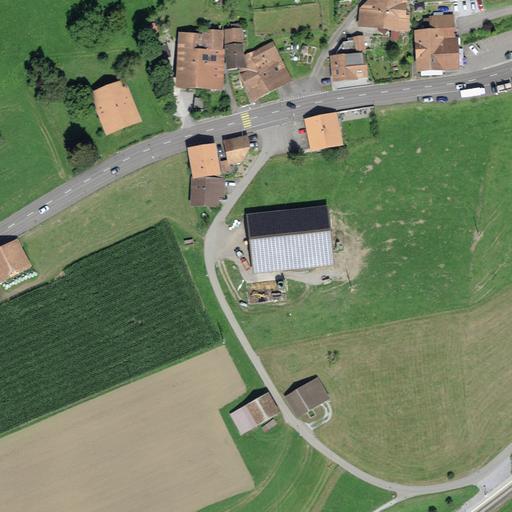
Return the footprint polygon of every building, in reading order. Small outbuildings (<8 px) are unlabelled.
[(387,5),(388,0),(376,0),(376,4),(369,4),(368,13),(365,13),(364,25),(382,26),(384,6),(387,5)] [(406,1),(406,0),(388,0),(387,5),(384,6),(382,26),(407,28),(408,16),(401,16),(401,2),(406,1)] [(452,32),(452,18),(433,18),(433,33),(420,33),(421,69),(457,68),(456,32),(452,32)] [(203,32),(203,38),(202,51),(199,51),(199,66),(206,67),(206,52),(214,52),(214,51),(220,52),(221,33),(203,32)] [(241,32),(227,32),(228,68),(245,66),(242,56),(241,32)] [(202,51),(203,38),(181,37),(181,51),(183,51),(182,81),(208,82),(209,67),(206,67),(199,66),(199,51),(202,51)] [(363,39),(355,40),(357,53),(365,52),(363,39)] [(169,56),(165,42),(154,45),(158,60),(169,56)] [(271,46),(254,51),(273,88),(288,80),(271,46)] [(208,82),(220,82),(221,67),(213,67),(214,60),(221,61),(222,52),(220,52),(214,51),(214,52),(206,52),(206,67),(209,67),(208,82)] [(254,51),(243,56),(246,67),(254,63),(257,67),(250,71),(256,83),(248,88),(254,98),(273,88),(254,51)] [(366,75),(364,54),(354,55),(354,58),(336,59),(338,80),(357,78),(357,76),(366,75)] [(138,120),(124,85),(94,96),(107,132),(138,120)] [(341,143),(336,118),(308,123),(312,148),(341,143)] [(230,153),(247,149),(245,139),(228,143),(230,153)] [(216,173),(213,149),(193,153),(197,176),(216,173)] [(247,149),(230,153),(231,161),(244,158),(247,149)] [(222,194),(222,183),(206,183),(206,180),(196,180),(196,203),(214,203),(214,194),(222,194)] [(331,262),(326,212),(279,217),(280,220),(251,224),(256,270),(331,262)] [(0,279),(26,266),(15,243),(0,250),(0,283),(1,284),(0,282),(0,279)] [(310,394),(306,388),(289,399),(298,414),(321,400),(315,391),(310,394)] [(276,411),(268,397),(247,408),(247,409),(242,412),(249,426),(276,411)]
